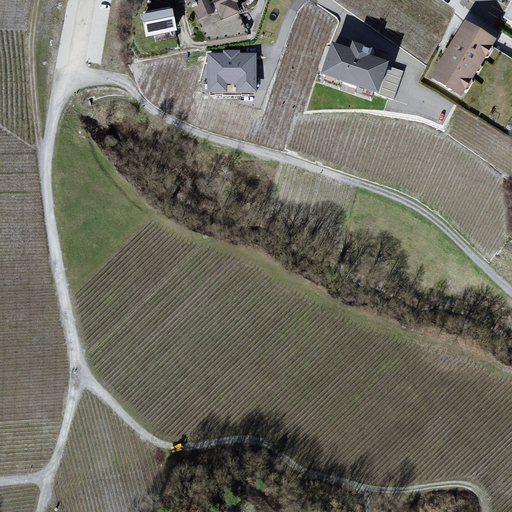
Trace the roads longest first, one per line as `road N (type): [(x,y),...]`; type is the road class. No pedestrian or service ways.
road 1 (track): [(511,291),(432,221),(162,119),(117,76),(110,0)]
road 2 (track): [(49,480),(81,374),(52,233),(48,134),(71,0)]
road 3 (track): [(81,374),(140,432),(174,448),(264,444),(326,480),(393,491),(455,484),(479,495),(486,511)]
road 4 (primary): [(0,50),(132,0)]
